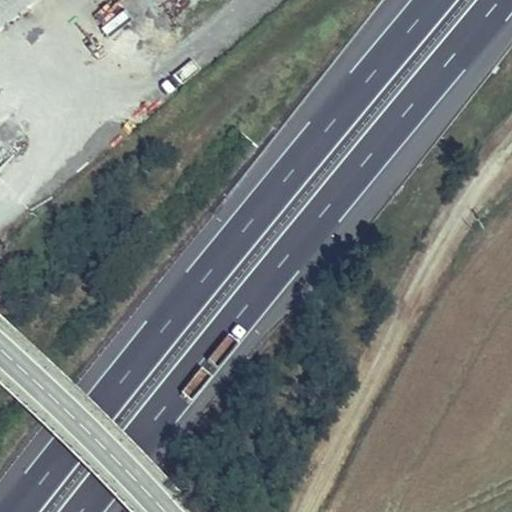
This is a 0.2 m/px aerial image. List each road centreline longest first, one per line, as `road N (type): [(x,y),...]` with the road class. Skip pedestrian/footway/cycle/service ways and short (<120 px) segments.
road 1 (motorway): [(81,511),(500,0)]
road 2 (motorway): [(435,0),(18,511)]
road 3 (track): [(305,511),(448,231),(511,134)]
road 4 (unknown): [(0,268),(95,170),(100,141),(92,89),(73,57)]
road 5 (tertiary): [(160,511),(0,353)]
